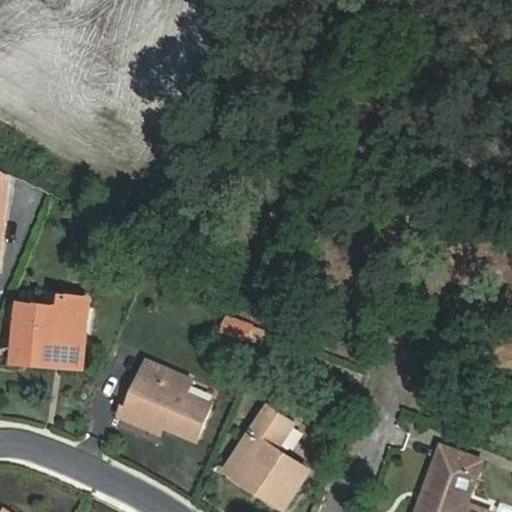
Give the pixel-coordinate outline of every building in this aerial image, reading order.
[(0,170),(0,205),(7,206),(10,175),(0,170)] [(57,353),(55,363),(88,366),(94,296),(66,293),(64,307),(20,301),(18,350),(57,353)] [(262,345),(267,326),(226,315),(221,333),(262,345)] [(17,360),(55,363),(57,353),(18,350),(17,360)] [(149,358),(132,403),(130,408),(168,423),(202,438),(215,403),(190,394),(198,376),(149,358)] [(130,408),(132,403),(123,400),(117,415),(164,434),(168,423),(130,408)] [(276,490),(271,497),(287,508),(313,469),(280,445),(296,422),(272,405),(235,460),(276,490)] [(444,442),(425,490),(437,495),(430,511),(466,511),(487,459),(444,442)] [(230,466),(271,497),(276,490),(235,460),(230,466)] [(430,511),(437,495),(425,490),(417,511),(430,511)]
